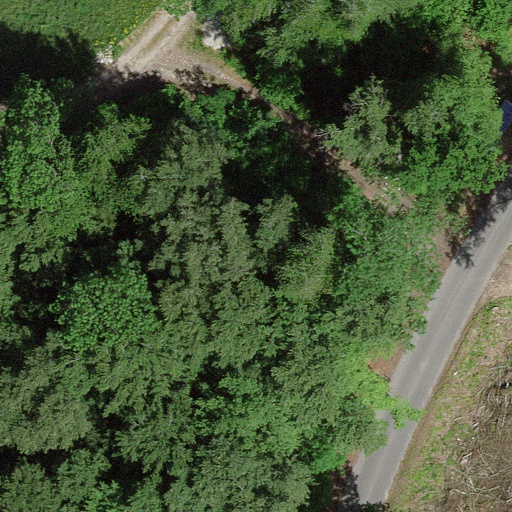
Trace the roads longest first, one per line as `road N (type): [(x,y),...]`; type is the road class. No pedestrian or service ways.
road 1 (track): [(144,52),(223,85),(302,132),(475,262)]
road 2 (unclassified): [(362,511),(475,262),(511,205)]
road 3 (track): [(0,115),(57,103),(144,52),(186,0)]
